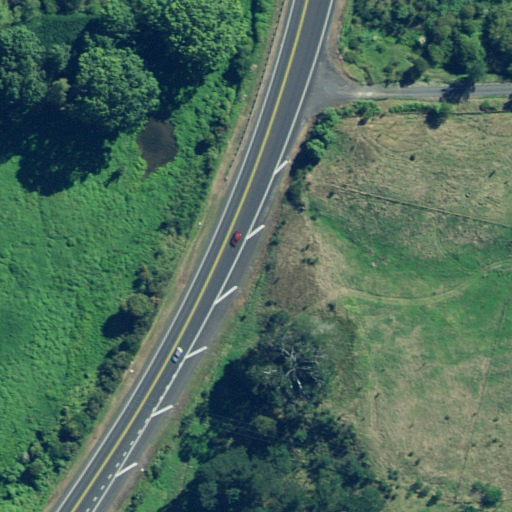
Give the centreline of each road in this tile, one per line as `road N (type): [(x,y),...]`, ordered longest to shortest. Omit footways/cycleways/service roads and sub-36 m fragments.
road 1 (trunk): [(70,511),(196,306),(288,77),(307,0)]
road 2 (track): [(288,77),(351,96),(511,81)]
